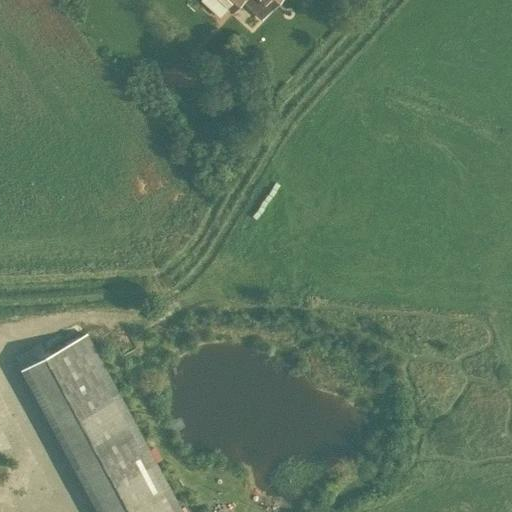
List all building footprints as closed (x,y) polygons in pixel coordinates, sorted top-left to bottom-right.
[(219,0),(229,9),(236,0),(219,0)] [(241,0),(261,17),(277,0),(241,0)] [(195,69),(186,68),(185,86),(194,87),(195,69)] [(180,511),(85,334),(21,369),(97,511),(180,511)] [(161,459),(155,446),(148,450),(154,462),(161,459)]
